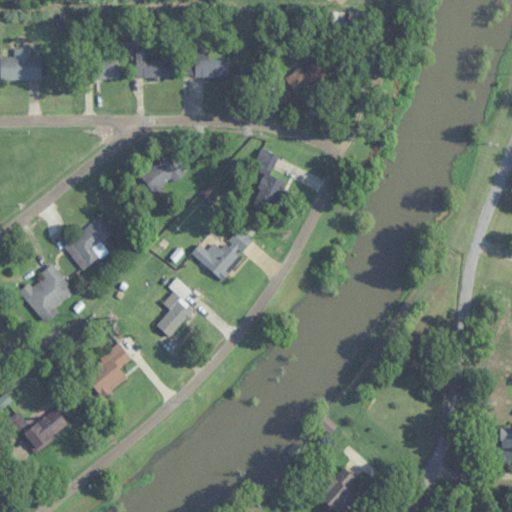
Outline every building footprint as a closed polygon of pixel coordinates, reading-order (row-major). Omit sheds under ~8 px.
[(170,57),(145,57),(145,46),(136,46),(136,77),(170,77),(170,57)] [(0,56),(0,80),(41,80),(41,55),(30,55),(30,47),(14,47),(14,56),(0,56)] [(208,59),(208,56),(187,56),(187,76),(228,76),(228,59),(208,59)] [(285,76),(293,92),(332,74),(324,57),(285,76)] [(85,58),(85,78),(118,78),(118,58),(85,58)] [(286,181),(270,175),(278,155),(260,148),(245,187),(278,200),(286,181)] [(152,196),(184,175),(170,155),(139,175),(152,196)] [(64,243),(82,267),(96,257),(97,259),(108,251),(101,242),(113,233),(101,216),(64,243)] [(221,278),(253,241),(238,228),(221,248),(214,241),(206,249),(199,243),(192,252),(221,278)] [(41,319),(75,294),(54,265),(20,290),(41,319)] [(156,324),(170,337),(195,310),(175,292),(164,303),(170,309),(156,324)] [(127,378),(119,368),(131,359),(119,344),(82,371),(102,397),(127,378)] [(32,427),(17,412),(8,421),(37,451),(52,436),(38,421),(32,427)] [(502,466),(511,465),(511,427),(501,428),(502,466)] [(347,484),(355,478),(344,466),(317,490),(336,511),(342,511),(359,498),(347,484)]
